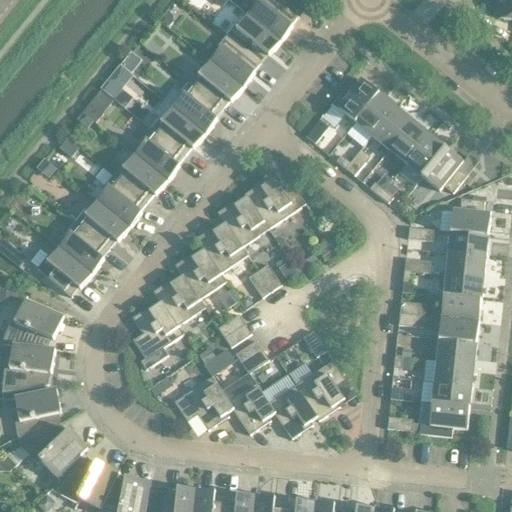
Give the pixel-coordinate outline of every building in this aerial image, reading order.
[(256,7),(248,16),(281,43),(289,34),(287,32),(298,19),(299,18),(276,0),(255,0),(253,4),(256,7)] [(511,0),(501,0),(500,19),(511,20),(511,0)] [(237,23),(226,37),(260,65),(271,51),(274,53),(281,43),(248,16),(240,26),(237,23)] [(219,53),(211,63),(244,90),(251,80),(249,79),(260,65),(226,37),(215,50),(219,53)] [(199,70),(188,83),(222,111),(234,97),(236,99),(244,90),(211,63),(203,73),(199,70)] [(313,84),(321,97),(330,91),(322,78),(313,84)] [(355,124),(376,98),(372,95),(375,91),(362,80),(338,110),(355,124)] [(181,100),(173,110),(206,136),(213,127),(211,125),(222,111),(188,83),(177,97),(181,100)] [(376,98),(355,124),(372,137),(396,108),(384,98),(381,102),(376,98)] [(96,123),(103,114),(90,104),(83,113),(96,123)] [(396,108),(372,137),(389,151),(410,126),(405,122),(408,118),(396,108)] [(161,116),(150,130),(185,158),(196,144),(198,146),(206,136),(173,110),(165,119),(161,116)] [(331,126),(321,118),(306,138),(315,145),(331,126)] [(414,129),(410,126),(389,151),(406,165),(429,135),(417,125),(414,129)] [(185,158),(150,130),(139,143),(143,146),(135,156),(168,183),(176,174),(173,172),(185,158)] [(429,135),(406,165),(422,178),(443,153),(438,149),(442,145),(429,135)] [(361,151),(350,164),(345,170),(354,177),(370,158),(361,151)] [(443,153),(422,178),(440,192),(444,187),(453,195),(468,176),(467,175),(466,176),(458,170),(463,163),(451,153),(448,157),(443,153)] [(124,163),(113,177),(147,205),(158,191),(160,192),(168,183),(135,156),(127,166),(124,163)] [(345,170),(350,164),(341,156),(336,163),(345,170)] [(105,193),(97,203),(130,230),(138,220),(136,218),(147,205),(113,177),(102,190),(105,193)] [(306,206),(293,186),(292,186),(292,187),(284,193),(277,183),(270,188),(266,182),(245,196),(247,199),(269,231),(306,206)] [(375,184),(370,190),(379,197),(384,191),(375,184)] [(393,199),(384,191),(379,197),(388,205),(393,199)] [(247,199),(249,202),(243,206),(239,200),(218,214),(225,225),(226,225),(242,249),(242,248),(243,249),(269,231),(247,199)] [(454,211),(451,233),(483,237),(484,231),(489,231),(491,215),(483,214),(484,204),(485,204),(485,203),(461,200),(460,212),(454,211)] [(130,230),(97,203),(90,213),(86,210),(75,223),(109,251),(120,237),(123,239),(130,230)] [(68,240),(60,250),(93,276),(100,267),(98,265),(109,251),(75,223),(64,237),(68,240)] [(226,225),(225,225),(228,229),(222,233),(218,226),(196,240),(204,252),(204,251),(220,275),(221,275),(248,257),(243,249),(242,248),(242,249),(226,225)] [(409,228),(408,240),(433,243),(434,231),(409,228)] [(483,237),(451,233),(449,255),(486,259),(488,243),(483,243),(483,237)] [(324,256),(334,249),(327,239),(323,239),(319,255),(324,256)] [(93,276),(60,250),(52,259),(48,256),(37,270),(72,299),(72,298),(72,297),(83,284),(85,286),(93,276)] [(204,251),(204,252),(206,255),(201,259),(196,252),(175,266),(183,278),(183,277),(199,301),(200,301),(200,302),(227,284),(221,275),(220,275),(204,251)] [(449,255),(447,276),(479,280),(479,274),(484,274),(486,259),(449,255)] [(431,263),(405,260),(404,272),(412,273),(429,274),(431,263)] [(297,272),(290,261),(283,266),(290,277),(297,272)] [(268,266),(258,272),(272,293),(282,286),(268,266)] [(272,293),(258,272),(248,279),(262,300),(272,293)] [(412,273),(404,272),(403,283),(411,284),(412,273)] [(479,280),(447,276),(444,298),(481,302),(483,286),(478,286),(479,280)] [(183,277),(183,278),(185,281),(179,285),(175,279),(154,293),(161,304),(162,304),(178,328),(178,327),(179,328),(206,310),(200,302),(200,301),(199,301),(183,277)] [(24,305),(25,302),(28,296),(11,289),(7,297),(24,305)] [(481,302),(444,298),(442,319),(479,323),(481,302)] [(47,350),(55,333),(58,334),(64,319),(25,302),(24,305),(16,324),(11,322),(1,345),(13,347),(13,346),(47,350)] [(426,305),(401,303),(400,315),(425,317),(426,305)] [(162,304),(161,304),(164,308),(158,312),(153,305),(132,319),(143,335),(134,341),(134,340),(133,341),(145,360),(141,363),(146,371),(168,357),(164,350),(185,337),(179,328),(178,327),(178,328),(162,304)] [(245,325),(239,315),(218,329),(225,339),(245,325)] [(400,315),(398,326),(423,329),(425,317),(400,315)] [(479,323),(442,319),(439,341),(477,345),(479,323)] [(252,335),(245,325),(225,339),(231,349),(252,335)] [(313,332),(303,339),(316,359),(327,352),(313,332)] [(477,345),(439,341),(437,362),(469,366),(470,360),(475,360),(477,345)] [(256,342),(235,356),(242,366),(263,352),(256,342)] [(13,346),(13,347),(10,369),(5,369),(2,393),(49,386),(49,385),(48,385),(50,367),(53,367),(55,351),(47,350),(13,346)] [(263,352),(242,366),(249,375),(270,361),(263,352)] [(395,357),(394,369),(412,371),(413,360),(403,359),(403,358),(395,357)] [(333,362),(296,387),(317,419),(317,420),(319,423),(340,408),(338,405),(345,401),(336,388),(345,382),(345,383),(347,382),(333,362)] [(469,366),(437,362),(435,384),(472,388),(474,372),(469,371),(469,366)] [(227,401),(221,390),(212,378),(175,404),(188,424),(189,423),(188,422),(197,416),(208,432),(229,418),(225,411),(231,408),(233,411),(234,411),(227,401)] [(173,387),(168,379),(150,390),(156,398),(173,387)] [(254,382),(234,396),(227,386),(221,390),(227,401),(234,411),(233,411),(250,436),(271,422),(267,416),(273,412),(275,416),(276,416),(269,405),(254,382)] [(472,388),(435,384),(432,405),(465,409),(465,403),(470,403),(472,388)] [(296,387),(269,405),(276,416),(275,416),(292,441),(313,426),(309,420),(314,416),(317,420),(317,419),(296,387)] [(392,389),(390,400),(411,403),(412,391),(392,389)] [(20,447),(61,426),(57,407),(60,406),(57,390),(15,399),(20,422),(15,423),(20,447)] [(413,421),(388,418),(387,430),(412,433),(412,435),(452,439),(453,429),(467,431),(469,415),(464,414),(465,409),(432,405),(430,426),(421,425),(421,426),(413,426),(413,421)] [(74,440),(61,426),(20,447),(37,465),(41,462),(57,479),(88,449),(76,438),(74,440)] [(116,480),(120,473),(105,465),(104,468),(87,459),(88,459),(87,458),(54,492),(77,504),(79,500),(100,511),(115,480),(116,480)] [(100,511),(98,511),(145,511),(151,484),(135,481),(134,484),(116,480),(115,480),(100,511)] [(460,498),(459,483),(446,484),(446,499),(460,498)] [(194,511),(197,491),(185,490),(184,493),(167,491),(167,490),(166,490),(163,511),(194,511)] [(197,491),(194,511),(224,511),(226,497),(209,495),(209,492),(197,491)] [(45,511),(54,503),(46,495),(37,505),(43,511),(45,511)] [(244,499),(226,497),(224,511),(254,511),(256,497),(244,496),(244,499)] [(256,497),(254,511),(285,511),(286,503),(268,502),(269,499),(256,497)] [(304,505),(286,503),(285,511),(315,511),(316,504),(304,502),(304,505)]
